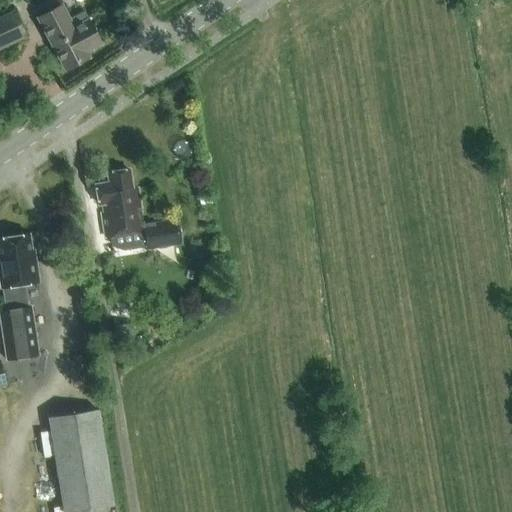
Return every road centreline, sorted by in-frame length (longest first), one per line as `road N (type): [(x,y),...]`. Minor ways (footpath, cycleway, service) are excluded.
road 1 (track): [(63,111),(130,511)]
road 2 (tertiary): [(0,154),(228,0)]
